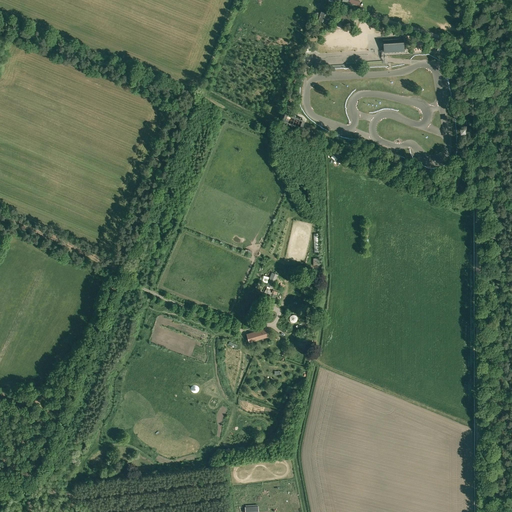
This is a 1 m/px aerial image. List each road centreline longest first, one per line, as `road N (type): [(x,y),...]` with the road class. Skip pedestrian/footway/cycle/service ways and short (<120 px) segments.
road 1 (track): [(478,511),(476,115),(464,0)]
road 2 (track): [(314,358),(272,325),(230,329),(0,227)]
road 3 (track): [(478,428),(314,358)]
